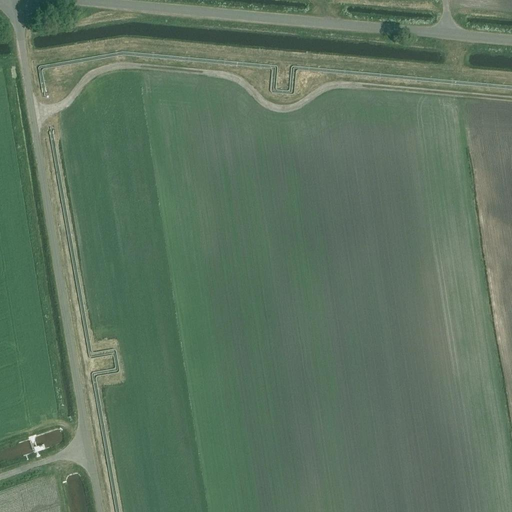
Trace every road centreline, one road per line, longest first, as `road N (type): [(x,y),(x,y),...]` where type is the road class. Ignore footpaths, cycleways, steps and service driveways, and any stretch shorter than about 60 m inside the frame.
road 1 (unclassified): [(102,511),(14,0)]
road 2 (track): [(32,114),(64,104),(92,73),(122,65),(231,76),(278,109),(340,84),(511,99)]
road 3 (tertiary): [(511,40),(74,0)]
